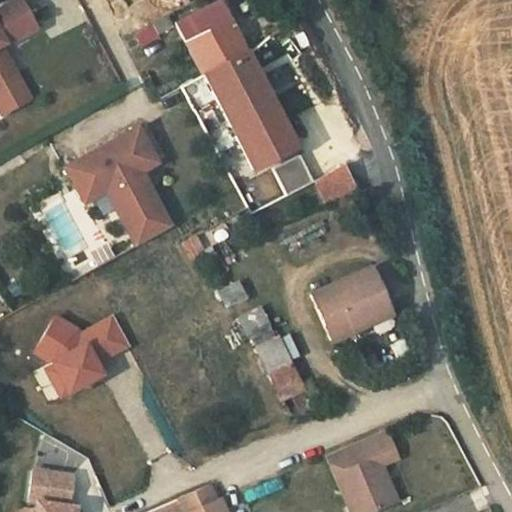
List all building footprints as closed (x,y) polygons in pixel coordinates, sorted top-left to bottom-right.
[(0,82),(16,74),(0,46),(0,43),(10,38),(12,41),(34,29),(18,0),(13,0),(0,7),(0,82)] [(224,0),(219,0),(217,2),(226,20),(233,16),(224,0)] [(217,2),(173,23),(191,55),(202,76),(244,54),(226,20),(217,2)] [(169,26),(163,15),(151,21),(156,32),(169,26)] [(280,28),(266,36),(275,51),(289,42),(280,28)] [(275,51),(274,52),(287,73),(292,71),(298,80),(307,74),(301,65),(305,62),(291,40),(289,42),(275,51)] [(294,148),(244,54),(202,76),(206,84),(191,92),(196,101),(192,103),(206,130),(225,120),(252,170),(294,148)] [(16,74),(0,82),(0,112),(1,115),(29,99),(16,74)] [(155,162),(136,127),(63,167),(83,202),(104,190),(110,187),(128,220),(122,223),(135,246),(170,226),(144,179),(140,181),(136,173),(155,162)] [(309,174),(294,148),(252,170),(266,197),(309,174)] [(342,165),(314,182),(326,203),(354,187),(342,165)] [(110,187),(104,190),(122,223),(128,220),(110,187)] [(195,235),(181,243),(193,264),(207,256),(195,235)] [(378,286),(370,268),(309,295),(329,340),(354,329),(390,314),(378,286)] [(219,306),(243,301),(239,281),(215,286),(219,306)] [(383,283),(378,286),(390,314),(354,329),(358,338),(399,320),(383,283)] [(24,351),(36,360),(55,395),(92,376),(87,367),(114,353),(98,323),(72,336),(47,319),(24,351)] [(297,387),(274,340),(257,348),(280,396),(297,387)] [(381,465),(397,458),(384,430),(325,456),(348,511),(370,511),(392,503),(382,480),(387,478),(381,465)] [(72,511),(73,506),(66,505),(71,474),(31,469),(27,500),(34,501),(32,509),(22,508),(14,511),(72,511)] [(396,501),(387,478),(382,480),(392,503),(396,501)] [(215,500),(208,485),(177,498),(183,511),(225,511),(219,498),(215,500)] [(182,511),(183,511),(177,498),(146,511),(182,511)]
